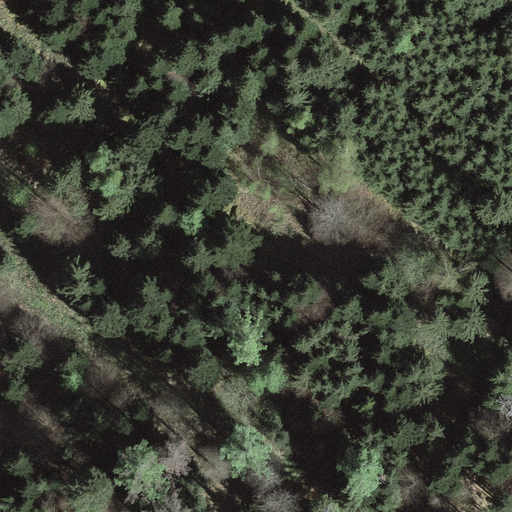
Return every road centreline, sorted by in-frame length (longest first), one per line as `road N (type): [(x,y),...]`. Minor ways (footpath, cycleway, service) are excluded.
road 1 (track): [(356,511),(0,281)]
road 2 (track): [(511,153),(424,112),(282,0)]
road 3 (track): [(511,314),(404,511)]
